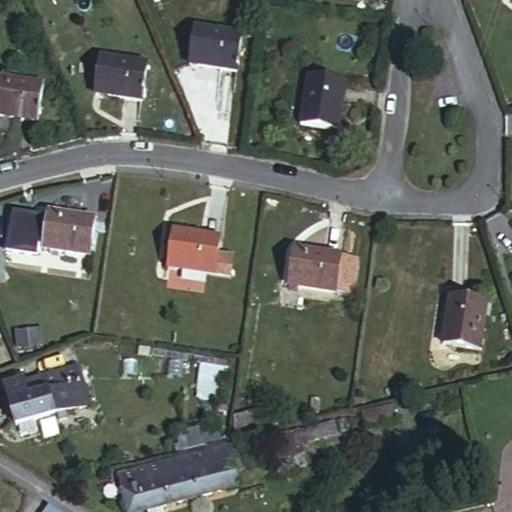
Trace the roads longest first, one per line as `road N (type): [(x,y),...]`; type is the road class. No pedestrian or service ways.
road 1 (residential): [(0,178),(134,153),(374,199)]
road 2 (residential): [(374,199),(459,205),(479,188),(486,146),(439,0)]
road 3 (residential): [(413,0),(393,138)]
